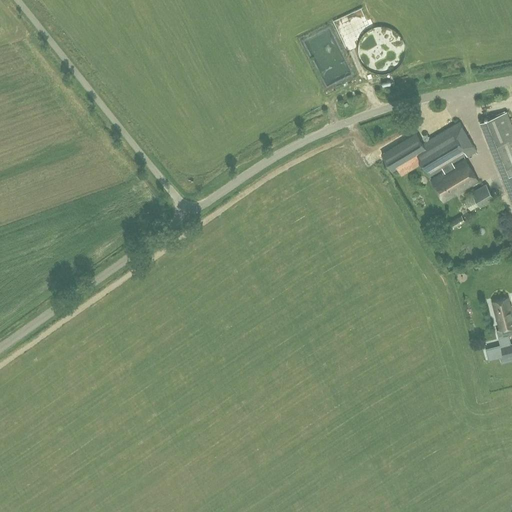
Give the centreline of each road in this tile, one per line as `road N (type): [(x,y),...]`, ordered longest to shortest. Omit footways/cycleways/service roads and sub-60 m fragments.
road 1 (unclassified): [(186,215),(338,127),(511,78)]
road 2 (unclassified): [(186,215),(18,0)]
road 3 (unclassified): [(0,349),(186,215)]
